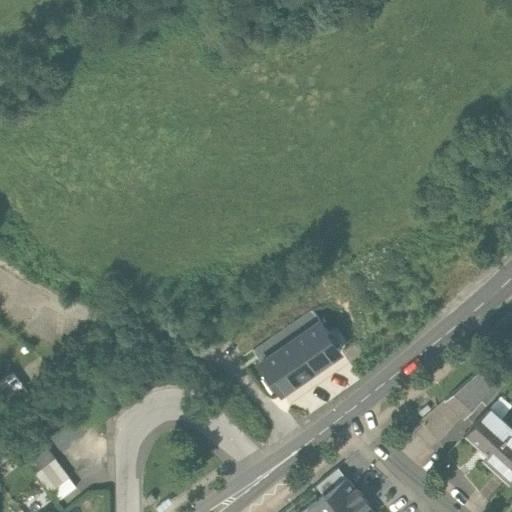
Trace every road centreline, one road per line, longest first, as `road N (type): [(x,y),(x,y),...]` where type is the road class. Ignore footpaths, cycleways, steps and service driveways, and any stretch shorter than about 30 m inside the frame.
road 1 (secondary): [(348,411),(511,279)]
road 2 (secondary): [(215,511),(348,411)]
road 3 (residential): [(453,511),(348,411)]
